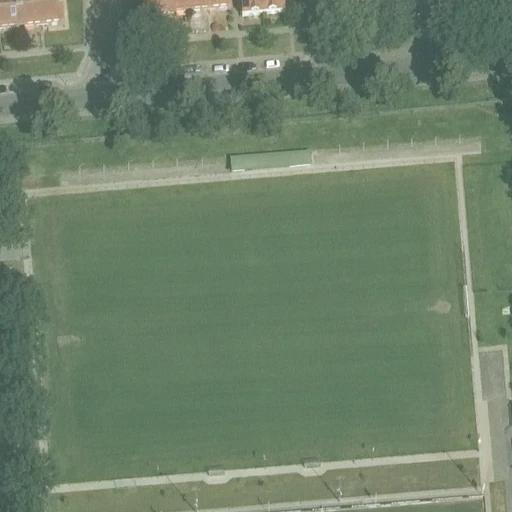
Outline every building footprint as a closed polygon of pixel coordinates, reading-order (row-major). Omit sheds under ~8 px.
[(0,0),(0,32),(20,31),(17,0),(11,0),(6,1),(6,0),(0,0)] [(17,0),(20,31),(42,29),(39,0),(17,0)] [(39,0),(42,29),(64,26),(61,0),(39,0)] [(142,0),(144,19),(167,17),(165,0),(142,0)] [(165,0),(167,17),(188,15),(186,0),(165,0)] [(208,0),(186,0),(188,15),(210,13),(208,0)] [(208,0),(210,13),(231,11),(230,0),(208,0)] [(240,0),(241,7),(239,7),(240,16),(241,15),(242,18),(264,16),(262,0),(240,0)] [(262,0),(264,16),(285,14),(285,12),(286,11),(286,2),(284,3),(283,0),(262,0)] [(314,150),(234,157),(235,172),(315,165),(314,150)]
